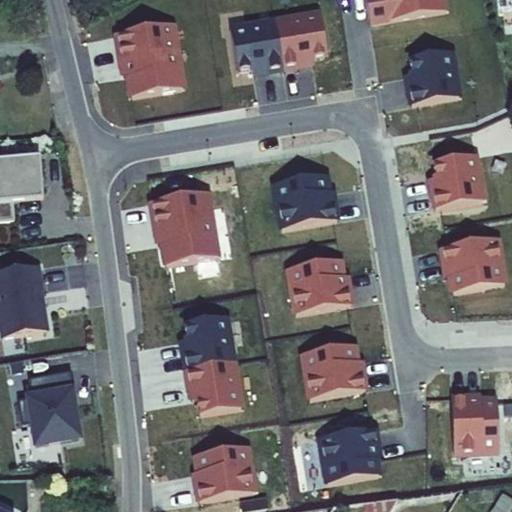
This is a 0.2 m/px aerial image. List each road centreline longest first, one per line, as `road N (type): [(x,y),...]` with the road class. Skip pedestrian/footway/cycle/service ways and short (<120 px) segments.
road 1 (residential): [(90,155),(364,109),(411,364),(511,359)]
road 2 (residential): [(90,155),(127,412),(132,511)]
road 3 (residential): [(51,0),(90,155)]
